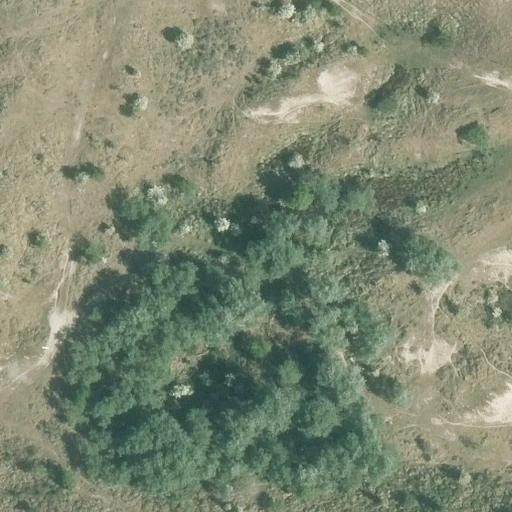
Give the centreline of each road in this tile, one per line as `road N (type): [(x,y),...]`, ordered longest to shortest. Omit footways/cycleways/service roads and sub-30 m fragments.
road 1 (track): [(511,413),(468,416),(429,405),(423,369),(427,304),(485,228),(511,215)]
road 2 (track): [(511,87),(352,0)]
